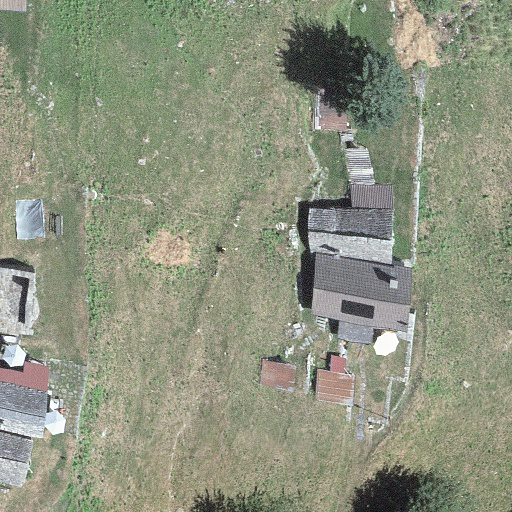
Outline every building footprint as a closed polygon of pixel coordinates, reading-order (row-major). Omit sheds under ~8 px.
[(388,203),(306,207),(308,252),(390,248),(388,203)] [(408,259),(314,253),(310,312),(404,318),(408,259)] [(0,258),(0,326),(31,330),(37,262),(0,258)] [(22,368),(0,365),(0,423),(41,428),(48,360),(23,358),(22,368)] [(28,433),(0,429),(0,470),(1,471),(1,475),(23,477),(28,433)]
